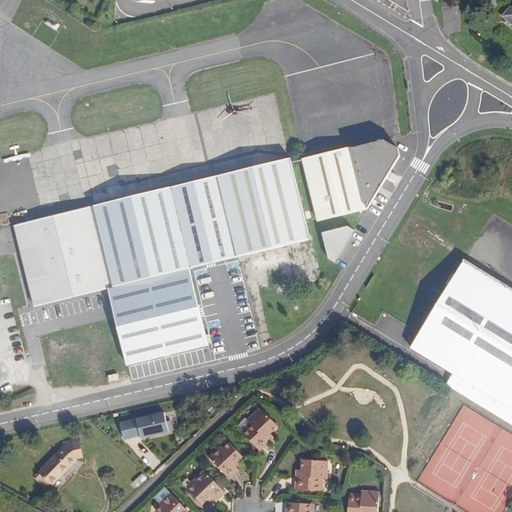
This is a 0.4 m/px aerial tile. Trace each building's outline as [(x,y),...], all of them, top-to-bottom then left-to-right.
[(511,7),(509,5),(501,15),(511,23),(511,17),(509,15),(511,10),(511,7)] [(386,138),(302,159),(316,221),(367,208),(399,159),(397,147),(387,142),(386,138)] [(323,285),(291,158),(209,178),(67,212),(68,216),(18,229),(4,232),(3,228),(0,228),(0,246),(13,297),(24,296),(40,361),(43,371),(115,355),(119,370),(206,348),(186,272),(189,271),(191,277),(217,270),(216,263),(250,255),(261,300),(265,299),(280,296),(323,285)] [(347,226),(320,233),(326,258),(334,262),(353,229),(347,226)] [(459,377),(451,388),(463,396),(469,399),(511,424),(511,289),(464,260),(410,348),(459,377)] [(311,291),(286,297),(289,309),(314,302),(311,291)] [(280,296),(265,299),(267,307),(282,303),(280,296)] [(111,360),(102,363),(105,372),(108,371),(108,375),(114,373),(111,360)] [(271,434),(278,427),(261,408),(248,420),(252,425),(243,433),(260,451),(270,442),(266,439),(271,434)] [(168,436),(164,414),(118,423),(123,443),(152,470),(161,461),(142,442),(168,436)] [(241,431),(243,433),(252,425),(250,423),(241,431)] [(271,434),(266,439),(270,442),(275,438),(271,434)] [(76,462),(83,459),(80,439),(68,441),(61,445),(62,446),(37,474),(52,487),(76,462)] [(235,465),(238,462),(243,457),(230,443),(224,448),(221,445),(209,457),(230,480),(240,471),(236,467),(235,465)] [(324,479),(327,480),(329,462),(303,460),(302,470),(302,477),(296,477),(295,490),(321,491),(321,479),(324,479)] [(189,491),(203,505),(209,499),(212,496),(213,498),(217,502),(226,493),(205,470),(192,482),(195,485),(189,491)] [(147,479),(142,474),(133,483),(137,488),(147,479)] [(162,507),(156,511),(188,511),(165,487),(154,497),(160,504),(159,504),(162,507)] [(367,495),(366,497),(349,496),(348,511),(378,511),(380,492),(367,492),(367,495)] [(311,511),(312,504),(287,503),(286,511),(311,511)]
